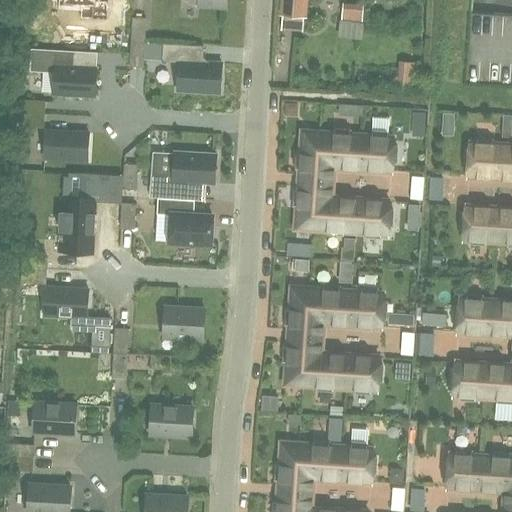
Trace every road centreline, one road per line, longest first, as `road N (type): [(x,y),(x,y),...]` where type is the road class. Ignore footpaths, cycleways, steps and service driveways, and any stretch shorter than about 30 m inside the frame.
road 1 (residential): [(227,471),(240,280)]
road 2 (residential): [(240,280),(251,125)]
road 3 (residential): [(251,125),(125,118)]
road 4 (residential): [(251,125),(259,0)]
road 5 (residential): [(240,280),(115,273)]
road 6 (residential): [(227,471),(105,466)]
